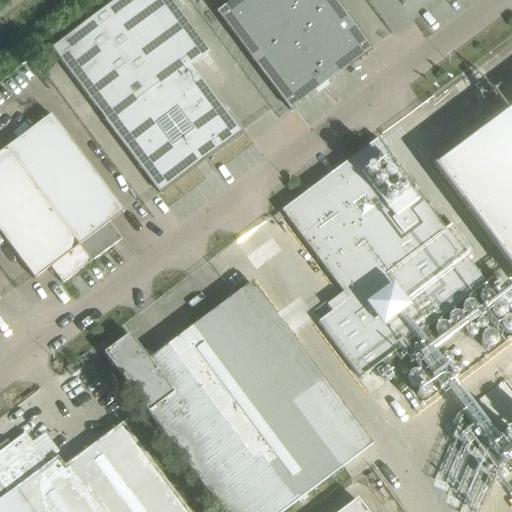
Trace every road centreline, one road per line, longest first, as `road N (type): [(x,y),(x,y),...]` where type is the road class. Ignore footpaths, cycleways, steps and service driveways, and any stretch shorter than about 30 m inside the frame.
road 1 (unclassified): [(0,374),(503,0)]
road 2 (unknown): [(396,511),(384,473),(394,451),(511,365)]
